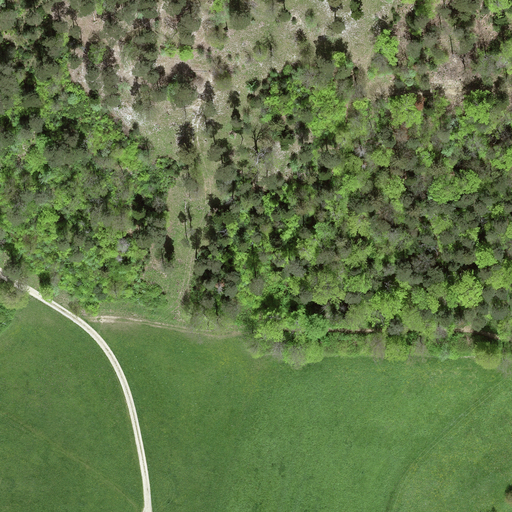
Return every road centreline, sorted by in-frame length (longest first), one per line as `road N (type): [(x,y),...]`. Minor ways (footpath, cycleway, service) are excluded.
road 1 (track): [(83,323),(106,316),(239,333),(469,329)]
road 2 (track): [(83,323),(124,386),(146,511)]
road 3 (track): [(511,90),(366,89)]
